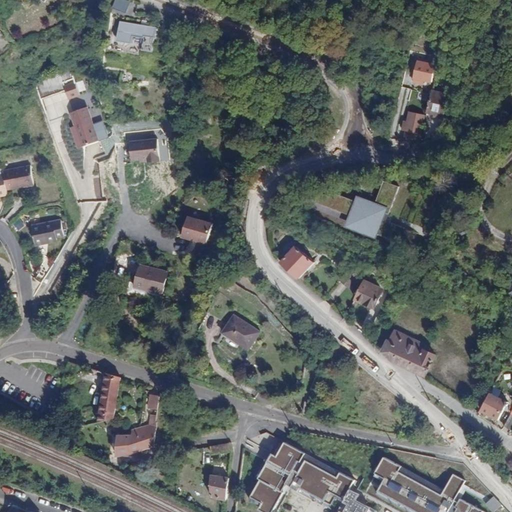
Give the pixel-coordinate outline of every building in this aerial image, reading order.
[(124,0),(114,0),(113,9),(126,12),(129,1),(124,0)] [(129,33),(131,21),(120,20),(118,31),(129,33)] [(156,26),(131,21),(129,33),(133,33),(142,35),(140,50),(152,52),(156,26)] [(118,31),(117,39),(128,41),(129,33),(118,31)] [(14,45),(10,41),(6,44),(3,47),(7,51),(14,45)] [(413,77),(425,80),(433,82),(435,69),(436,68),(416,65),(413,77)] [(205,101),(213,91),(189,73),(181,85),(198,97),(198,96),(205,101)] [(79,92),(86,90),(83,80),(76,81),(79,92)] [(68,95),(75,93),(72,84),(66,86),(68,95)] [(444,115),(449,95),(431,91),(426,112),(444,115)] [(94,107),(81,110),(89,145),(102,142),(94,107)] [(89,145),(81,110),(77,111),(80,125),(76,126),(81,147),(89,145)] [(421,140),(426,115),(409,112),(407,121),(404,120),(402,129),(406,130),(404,139),(420,140),(421,140)] [(147,163),(157,162),(156,141),(131,143),(132,160),(146,159),(147,163)] [(34,184),(30,164),(3,170),(4,174),(7,190),(34,184)] [(7,190),(4,174),(0,174),(0,195),(8,194),(7,190)] [(352,199),(309,182),(300,204),(345,222),(342,228),(374,241),(376,236),(390,241),(396,226),(427,238),(429,231),(386,214),(397,188),(384,183),(376,205),(353,196),(352,199)] [(10,223),(25,206),(20,200),(4,218),(10,223)] [(181,236),(205,242),(210,221),(186,215),(181,236)] [(62,238),(60,223),(32,226),(34,245),(57,243),(56,239),(62,238)] [(314,262),(296,246),(281,262),(300,278),(302,277),(304,279),(310,273),(307,270),(314,262)] [(37,272),(39,273),(35,280),(41,284),(55,261),(46,257),(37,272)] [(134,286),(162,294),(168,272),(140,265),(134,286)] [(359,277),(349,269),(340,280),(350,288),(359,277)] [(362,283),(355,299),(374,308),(382,292),(375,289),(376,286),(370,283),(368,286),(362,283)] [(192,293),(204,297),(206,289),(194,286),(192,293)] [(142,295),(139,302),(150,305),(152,298),(142,295)] [(102,329),(114,334),(119,319),(107,315),(102,329)] [(223,332),(248,349),(259,332),(234,315),(223,332)] [(391,341),(389,340),(384,351),(400,365),(414,371),(418,376),(424,380),(436,354),(425,349),(427,345),(396,331),(391,341)] [(114,418),(120,377),(105,372),(98,422),(114,418)] [(491,392),(481,411),(498,420),(508,402),(491,392)] [(303,411),(309,412),(312,402),(305,401),(303,411)] [(164,403),(161,411),(167,413),(170,404),(164,403)] [(156,425),(139,431),(137,450),(153,444),(153,443),(156,425)] [(130,453),(137,450),(139,431),(131,434),(130,435),(116,435),(115,456),(118,456),(124,454),(130,453)] [(232,451),(230,443),(210,446),(210,454),(232,451)] [(316,472),(324,474),(324,470),(334,472),(335,468),(343,470),(347,455),(320,449),(320,448),(305,445),(299,470),(316,473),(316,472)] [(488,511),(456,496),(465,479),(451,472),(444,487),(381,456),(374,471),(383,475),(373,496),(406,511),(488,511)] [(210,495),(225,499),(228,478),(210,475),(210,495)] [(351,490),(340,510),(339,510),(338,511),(367,511),(370,507),(355,500),(358,494),(351,490)] [(493,511),(501,504),(493,495),(485,503),(493,511)]
